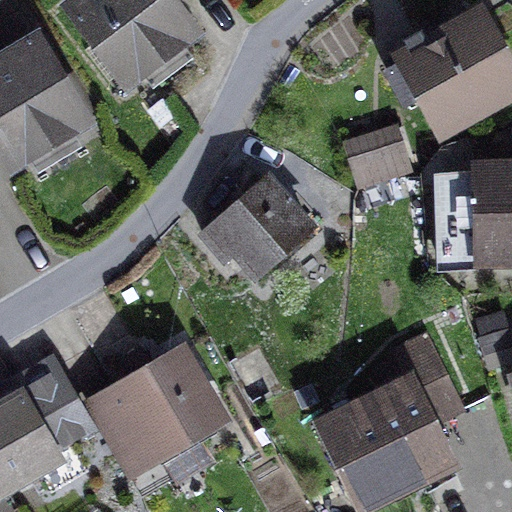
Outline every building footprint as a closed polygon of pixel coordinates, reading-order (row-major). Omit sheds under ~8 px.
[(81,0),(70,8),(127,84),(141,74),(181,43),(195,33),(174,5),(170,0),(81,0)] [(427,98),(445,129),(511,89),(511,76),(479,20),(447,39),(430,49),(423,38),(422,36),(407,45),(415,58),(387,74),(408,110),(427,98)] [(447,39),(441,28),(423,38),(430,49),(447,39)] [(0,142),(6,153),(14,166),(29,157),(72,131),(87,122),(38,41),(0,63),(0,142)] [(141,74),(153,89),(193,59),(181,43),(141,74)] [(477,169),(509,168),(511,133),(511,128),(472,138),(477,169)] [(345,145),(359,188),(410,172),(396,129),(345,145)] [(29,157),(39,174),(82,148),(72,131),(29,157)] [(443,266),(511,263),(511,167),(509,168),(477,169),(472,169),(472,184),(439,185),(443,266)] [(233,248),(258,276),(312,229),(267,178),(203,235),(222,258),(233,248)] [(467,300),(471,319),(493,316),(490,296),(467,300)] [(480,340),(490,370),(511,363),(511,336),(510,331),(480,340)] [(450,465),(453,463),(433,424),(425,408),(454,393),(426,338),(396,353),(400,361),(376,373),(387,394),(320,427),(361,509),(422,479),(427,488),(454,475),(450,465)] [(158,459),(225,421),(185,350),(151,369),(141,352),(124,362),(134,379),(90,404),(142,496),(170,480),(158,459)] [(60,371),(53,358),(1,387),(9,401),(60,371)] [(72,441),(94,429),(60,371),(9,401),(1,387),(0,388),(0,482),(5,491),(37,473),(49,494),(89,471),(72,441)] [(433,424),(462,409),(454,393),(425,408),(433,424)]
